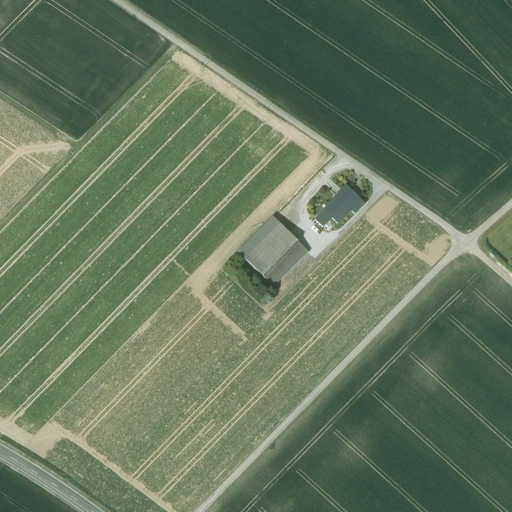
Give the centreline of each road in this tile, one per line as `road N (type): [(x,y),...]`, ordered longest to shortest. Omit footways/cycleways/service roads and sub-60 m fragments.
road 1 (track): [(465,240),(198,511)]
road 2 (track): [(179,42),(78,146),(0,94)]
